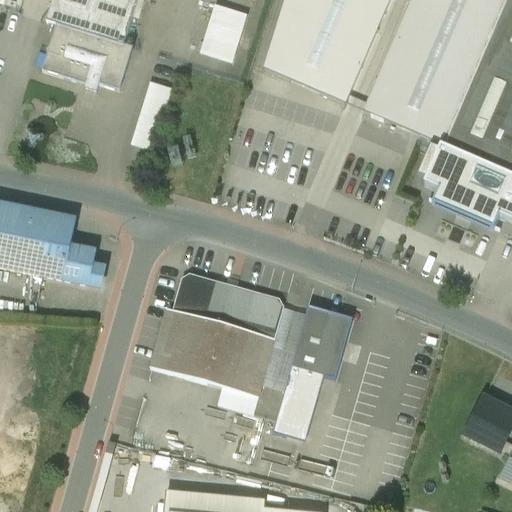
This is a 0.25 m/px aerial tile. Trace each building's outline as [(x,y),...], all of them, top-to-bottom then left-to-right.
[(53,0),(46,25),(56,28),(124,49),(124,48),(139,0),(53,0)] [(286,0),(264,73),(276,79),(345,108),(368,54),(369,55),(391,0),(286,0)] [(509,1),(506,0),(413,0),(363,116),(440,149),(445,150),(509,1)] [(511,0),(509,0),(509,1),(445,150),(445,151),(511,179),(511,0)] [(239,65),(255,15),(222,5),(206,55),(239,65)] [(124,49),(56,28),(42,74),(86,88),(85,92),(97,95),(99,88),(120,94),(133,51),(124,48),(124,49)] [(158,153),(177,89),(155,83),(136,146),(158,153)] [(511,179),(445,151),(445,150),(440,149),(438,154),(431,150),(418,180),(425,183),(423,188),(438,194),(436,199),(497,226),(500,221),(511,225),(511,179)] [(75,223),(0,208),(0,270),(42,279),(49,246),(69,250),(75,223)] [(69,250),(49,246),(42,279),(100,291),(104,271),(91,269),(94,255),(69,250)] [(279,303),(189,277),(182,282),(172,314),(167,312),(150,372),(223,392),(258,402),(284,310),(279,303)] [(352,323),(309,311),(292,370),(335,383),(352,323)] [(258,402),(223,392),(218,408),(254,418),(258,402)] [(511,431),(511,415),(483,401),(464,438),(500,456),(511,431)]
